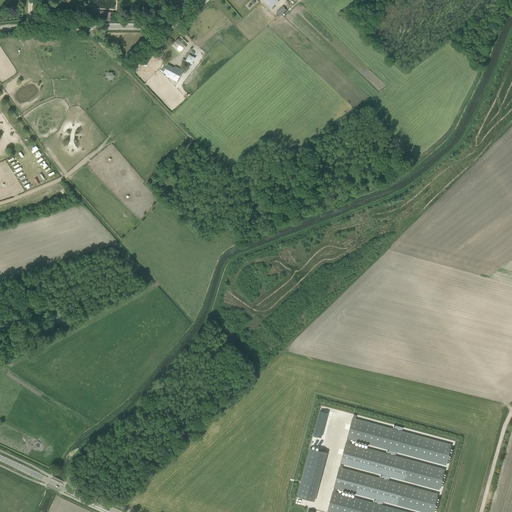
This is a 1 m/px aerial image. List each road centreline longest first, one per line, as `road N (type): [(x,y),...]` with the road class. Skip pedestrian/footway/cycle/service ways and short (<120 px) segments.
road 1 (unclassified): [(28,26),(165,24),(206,0)]
road 2 (track): [(282,225),(256,207),(231,165),(171,114)]
road 3 (tertiary): [(113,511),(0,458)]
